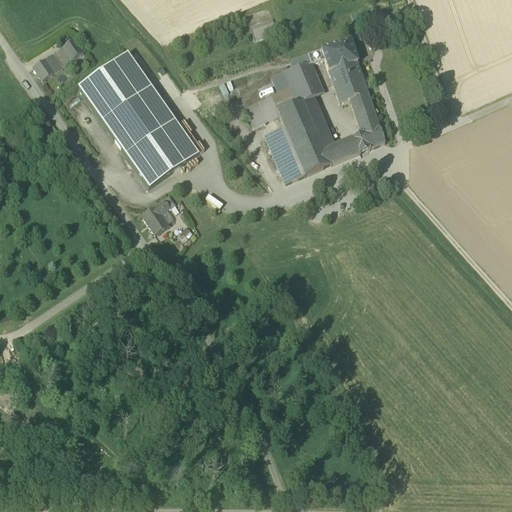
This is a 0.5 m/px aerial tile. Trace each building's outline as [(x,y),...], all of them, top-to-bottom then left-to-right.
[(251,33),(254,45),(277,38),(274,26),(251,33)] [(74,44),(72,45),(68,38),(60,43),(65,50),(62,51),(72,65),(84,57),(74,44)] [(324,64),(328,76),(357,67),(350,44),(321,54),(324,64)] [(72,65),(62,51),(52,59),(61,72),(72,65)] [(307,58),(311,68),(324,64),(321,54),(307,58)] [(128,58),(119,64),(164,127),(172,121),(128,58)] [(33,71),(42,85),(61,72),(52,59),(33,71)] [(119,64),(78,93),(149,193),(198,158),(172,121),(164,127),(119,64)] [(292,68),(293,73),(304,70),(305,69),(304,65),(292,68)] [(349,105),(361,138),(368,154),(370,154),(370,153),(384,147),(384,148),(385,147),(357,67),(328,76),(339,107),(339,108),(340,108),(349,105)] [(359,158),(361,158),(354,141),(334,149),(314,102),(317,101),(304,70),(293,73),(271,80),(278,97),(278,98),(285,113),(279,115),(278,114),(277,115),(276,115),(277,118),(278,118),(279,120),(284,132),(304,180),(305,180),(305,179),(359,158)] [(294,109),(280,77),(226,100),(239,132),(258,124),(265,140),(284,131),(277,116),(294,109)] [(285,188),(304,180),(284,132),(265,140),(285,188)] [(361,138),(354,141),(361,158),(368,154),(361,138)] [(170,212),(170,213),(175,209),(169,200),(164,204),(170,212)] [(141,219),(155,239),(169,230),(167,228),(161,218),(167,214),(170,212),(164,204),(141,219)] [(174,224),(167,214),(161,218),(167,228),(174,224)]
